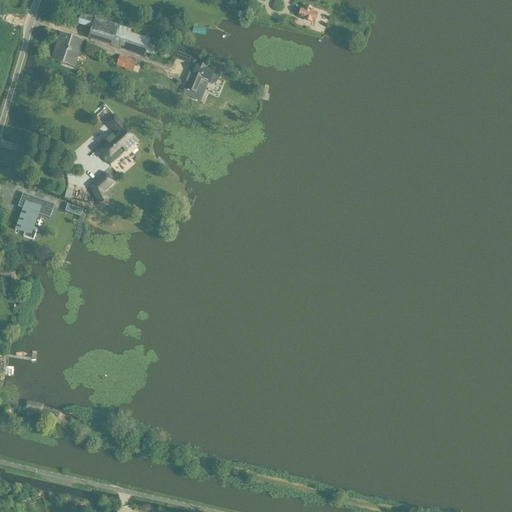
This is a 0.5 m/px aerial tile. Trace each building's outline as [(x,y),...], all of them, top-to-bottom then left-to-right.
[(301,9),(299,17),(304,19),(303,21),(312,23),(312,22),(315,23),(317,15),(312,13),(313,12),(312,12),(312,10),(304,7),(303,10),(301,9)] [(152,56),(156,43),(121,31),(122,28),(118,26),(95,19),(96,17),(82,12),(78,25),(92,29),(89,38),(91,40),(144,58),(145,53),(152,56)] [(76,66),(83,42),(60,34),(52,58),(76,66)] [(176,45),(171,56),(177,58),(182,47),(176,45)] [(132,72),(135,63),(120,58),(117,66),(126,69),(126,70),(132,72)] [(191,71),(187,81),(190,82),(187,91),(196,94),(201,82),(208,85),(209,85),(211,85),(212,85),(214,85),(215,84),(216,83),(217,82),(218,81),(218,79),(219,77),(218,76),(218,74),(217,73),(216,72),(215,71),(214,70),(198,64),(194,73),(191,71)] [(106,142),(96,150),(110,166),(136,142),(114,117),(107,123),(116,133),(112,137),(113,137),(106,143),(106,142)] [(105,173),(90,187),(98,204),(107,200),(104,192),(114,183),(105,173)] [(67,190),(65,198),(71,200),(74,191),(67,190)] [(23,209),(16,229),(25,233),(24,238),(33,241),(37,231),(32,229),(37,214),(50,219),(55,206),(48,203),(23,194),(18,208),(20,209),(21,207),(23,208),(23,209)] [(0,272),(0,284),(1,284),(0,279),(8,279),(8,283),(14,283),(14,272),(0,272)] [(44,408),(44,407),(44,406),(27,402),(25,412),(41,417),(40,418),(60,423),(63,412),(49,409),(44,408)]
